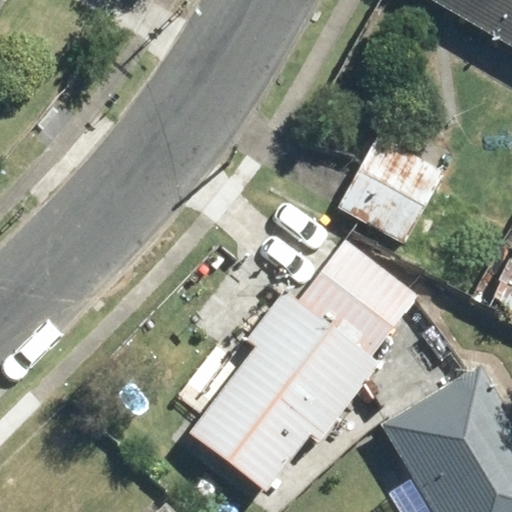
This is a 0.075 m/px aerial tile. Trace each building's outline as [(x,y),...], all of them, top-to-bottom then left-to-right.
[(511,0),(438,0),(511,44),(511,0)] [(443,181),(382,142),(339,207),(400,246),(443,181)] [(268,497),(416,298),(329,234),(181,432),(268,497)] [(511,244),(480,300),(511,318),(511,244)] [(442,511),(511,511),(511,398),(491,357),(390,408),(442,511)] [(153,511),(171,511),(162,503),(153,511)]
